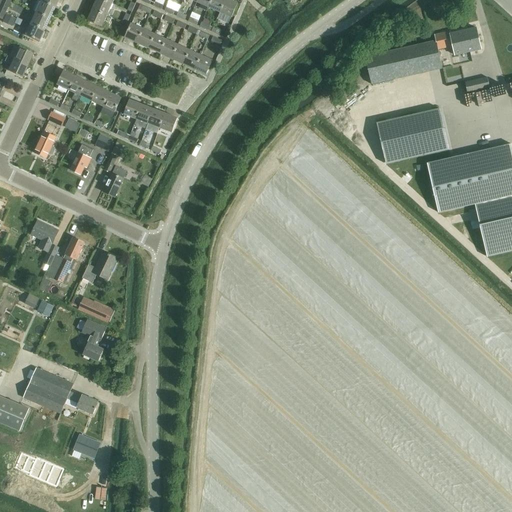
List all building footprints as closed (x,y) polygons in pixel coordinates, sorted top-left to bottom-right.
[(10,1),(7,0),(5,0),(1,11),(5,13),(10,1)] [(40,0),(40,2),(54,8),(57,0),(40,0)] [(97,0),(93,9),(108,15),(112,4),(103,0),(97,0)] [(197,0),(197,3),(201,5),(199,8),(207,12),(209,8),(208,8),(211,0),(197,0)] [(220,13),(225,0),(211,0),(208,8),(209,8),(220,13)] [(229,0),(225,0),(220,13),(232,18),(238,4),(229,0)] [(34,13),(48,19),(54,8),(40,2),(34,13)] [(151,10),(140,5),(138,9),(150,14),(151,10)] [(108,15),(93,9),(88,21),(102,27),(108,15)] [(29,24),(43,30),(48,19),(34,13),(29,24)] [(6,14),(3,22),(12,26),(15,18),(6,14)] [(127,24),(130,16),(126,14),(122,22),(127,24)] [(200,27),(208,31),(210,26),(211,22),(204,19),(203,23),(202,22),(200,27)] [(186,25),(178,22),(176,26),(184,30),(186,25)] [(137,43),(144,29),(132,23),(125,38),(137,43)] [(43,30),(29,24),(24,35),(38,42),(43,30)] [(122,35),(125,27),(121,25),(117,34),(122,35)] [(211,31),(219,35),(221,31),(213,27),(211,31)] [(436,42),(365,58),(372,85),(442,69),(438,51),(453,47),(455,56),(481,50),(476,28),(450,34),(449,31),(434,35),(436,42)] [(149,48),(155,34),(144,29),(137,43),(149,48)] [(160,54),(167,40),(155,34),(149,48),(160,54)] [(219,45),(221,40),(213,37),(211,41),(219,45)] [(172,59),(178,45),(167,40),(160,54),(172,59)] [(183,64),(190,50),(178,45),(172,59),(183,64)] [(14,46),(8,57),(12,59),(27,66),(32,54),(18,48),(14,46)] [(195,70),(201,55),(190,50),(183,64),(195,70)] [(201,55),(195,70),(206,75),(213,61),(201,55)] [(7,56),(4,62),(10,64),(7,70),(21,77),(27,66),(12,59),(8,57),(7,56)] [(69,90),(76,76),(64,71),(57,85),(69,90)] [(76,76),(69,90),(75,93),(72,99),(78,102),(81,96),(80,96),(87,82),(76,76)] [(487,78),(465,83),(467,94),(490,89),(487,78)] [(92,101),(99,87),(87,82),(80,96),(81,96),(92,101)] [(99,87),(92,101),(103,107),(110,93),(99,87)] [(110,93),(103,107),(115,112),(118,113),(122,105),(119,104),(122,98),(110,93)] [(51,99),(49,103),(57,107),(59,103),(51,99)] [(136,119),(142,105),(130,100),(124,115),(136,119)] [(142,105),(136,119),(148,124),(153,109),(142,105)] [(153,109),(148,124),(160,128),(165,114),(153,109)] [(377,123),(386,163),(449,149),(440,109),(377,123)] [(80,118),(82,113),(73,110),(71,115),(80,118)] [(52,113),(49,120),(62,126),(65,119),(52,113)] [(165,114),(160,128),(172,132),(177,118),(165,114)] [(83,120),(92,124),(94,119),(85,115),(83,120)] [(94,125),(103,129),(105,124),(97,120),(94,125)] [(56,137),(44,131),(40,141),(34,153),(46,159),(48,154),(51,155),(53,155),(55,150),(54,148),(52,147),(56,137)] [(128,140),(130,136),(119,131),(117,135),(128,140)] [(95,147),(108,152),(113,140),(100,134),(95,147)] [(130,136),(128,140),(136,144),(138,140),(130,136)] [(143,138),(141,141),(139,146),(148,150),(150,145),(149,145),(150,141),(143,138)] [(82,145),(70,170),(80,175),(84,167),(86,168),(91,159),(89,158),(93,151),(82,145)] [(511,147),(511,145),(427,164),(439,213),(475,204),(511,195),(511,147)] [(110,174),(119,153),(113,150),(103,171),(110,174)] [(123,179),(126,172),(116,167),(112,174),(103,192),(115,198),(124,179),(123,179)] [(511,195),(475,204),(487,257),(511,251),(511,195)] [(38,221),(31,235),(42,240),(39,248),(48,252),(43,263),(50,266),(59,249),(52,245),(58,231),(38,221)] [(85,243),(73,238),(63,259),(56,256),(46,276),(62,283),(71,263),(73,259),(77,260),(85,243)] [(107,280),(117,259),(103,252),(96,268),(88,265),(82,279),(92,284),(96,275),(107,280)] [(44,279),(40,290),(44,292),(49,281),(44,279)] [(29,294),(25,304),(35,308),(39,299),(29,294)] [(43,301),(39,308),(40,308),(47,311),(50,313),(54,306),(51,305),(44,301),(43,301)] [(94,302),(89,314),(108,322),(114,309),(95,301),(94,302)] [(101,341),(106,328),(87,320),(81,333),(91,337),(83,355),(98,362),(104,350),(97,347),(99,341),(101,341)] [(93,415),(98,402),(82,395),(81,397),(70,392),(73,385),(36,369),(24,398),(61,414),(67,399),(78,404),(76,408),(79,409),(79,410),(83,412),(84,411),(93,415)] [(90,428),(85,441),(102,448),(107,435),(90,428)]
